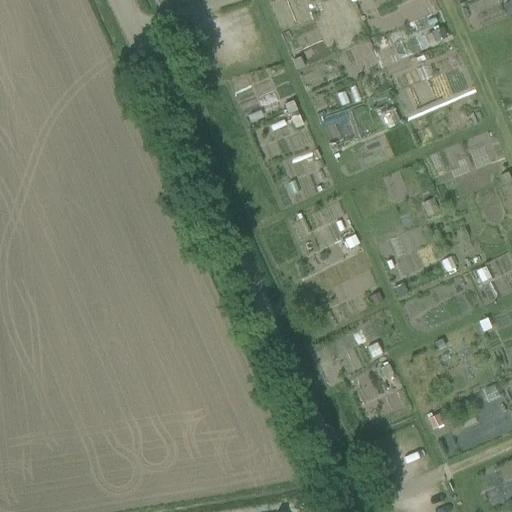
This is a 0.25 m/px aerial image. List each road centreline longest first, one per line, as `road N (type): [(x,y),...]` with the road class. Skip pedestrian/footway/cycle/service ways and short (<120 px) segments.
road 1 (residential): [(350,511),(125,0)]
road 2 (track): [(367,511),(511,443)]
